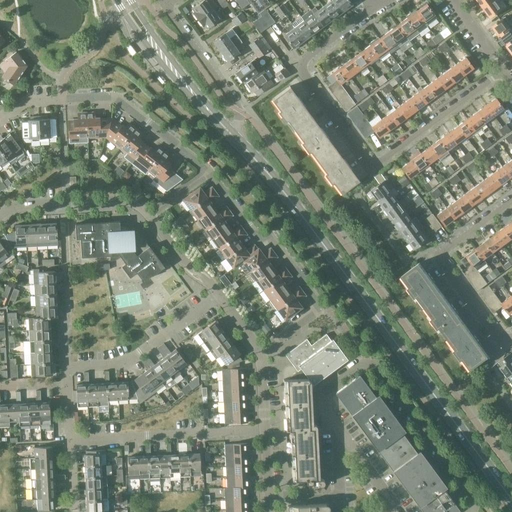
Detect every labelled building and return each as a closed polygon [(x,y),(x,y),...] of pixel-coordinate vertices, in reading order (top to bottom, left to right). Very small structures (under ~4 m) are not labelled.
[(193,13),(198,20),(213,9),(206,0),(204,0),(192,8),(195,12),(193,13)] [(226,0),(225,0),(220,4),(223,9),(229,5),(226,0)] [(227,0),(228,1),(228,0),(235,0),(241,9),(249,3),(246,0),(227,0)] [(248,0),(257,13),(270,4),(267,0),(248,0)] [(332,19),(341,12),(332,0),(331,0),(323,6),(332,19)] [(332,0),(341,12),(352,4),(348,0),(332,0)] [(492,0),(483,7),(490,18),(503,8),(497,0),(492,0)] [(426,3),(416,10),(427,25),(436,18),(426,3)] [(288,12),(283,4),(279,7),(284,15),(288,12)] [(313,13),(323,26),(332,19),(323,6),(313,13)] [(284,15),(279,7),(275,10),(281,17),(284,15)] [(213,9),(198,20),(203,26),(204,25),(207,29),(220,19),(213,9)] [(310,9),(300,17),(313,34),(323,26),(313,13),(310,9)] [(416,10),(412,14),(411,12),(406,16),(407,17),(415,28),(418,33),(427,26),(427,25),(416,10)] [(246,19),(241,13),(232,20),(236,26),(246,19)] [(267,13),(263,16),(269,26),(274,22),(267,13)] [(258,20),(265,29),(269,26),(263,16),(258,20)] [(313,34),(300,17),(291,24),(303,41),(313,34)] [(418,33),(415,28),(407,17),(398,24),(409,40),(418,33)] [(498,35),(511,26),(505,17),(492,26),(498,35)] [(260,33),(265,29),(258,20),(253,24),(260,33)] [(301,45),(299,44),(303,41),(291,24),(286,27),(289,31),(284,35),(295,50),(301,45)] [(409,40),(398,24),(388,31),(396,42),(401,39),(404,43),(409,40)] [(498,35),(505,45),(511,39),(511,25),(511,26),(498,35)] [(388,31),(379,38),(387,49),(396,42),(388,31)] [(440,32),(435,36),(439,42),(444,38),(440,32)] [(213,42),(221,52),(239,38),(236,34),(229,39),(225,33),(213,42)] [(439,42),(435,36),(431,39),(436,44),(439,42)] [(239,38),(221,52),(228,62),(239,53),(235,47),(242,42),(239,38)] [(253,51),(263,45),(258,38),(249,45),(253,51)] [(389,52),(387,49),(379,38),(369,45),(378,56),(380,59),(389,52)] [(449,47),(445,41),(441,45),(445,50),(449,47)] [(263,45),(253,51),(258,58),(268,51),(263,45)] [(369,45),(360,52),(368,63),(378,56),(369,45)] [(412,53),(417,59),(421,56),(416,50),(412,53)] [(16,52),(0,64),(0,66),(5,73),(2,77),(13,84),(26,65),(16,52)] [(351,58),(355,64),(359,70),(361,73),(368,68),(365,65),(368,63),(360,52),(351,58)] [(455,64),(463,75),(473,68),(465,57),(455,64)] [(351,58),(341,65),(350,77),(359,70),(355,64),(351,58)] [(243,81),(244,82),(262,69),(254,59),(235,72),(238,76),(237,77),(240,82),(242,81),(242,82),(243,81)] [(401,61),(397,63),(402,69),(405,67),(401,61)] [(398,72),(402,69),(397,63),(394,66),(398,72)] [(403,72),(408,78),(418,70),(413,64),(403,72)] [(454,82),(463,75),(455,64),(446,71),(454,82)] [(332,72),(336,79),(340,84),(350,77),(341,65),(332,72)] [(289,74),(284,67),(275,74),(279,81),(289,74)] [(272,83),(262,69),(244,82),(251,92),(255,89),(258,93),(257,93),(257,94),(272,83)] [(445,89),(454,82),(446,71),(436,78),(445,89)] [(408,78),(403,72),(400,74),(404,80),(408,78)] [(383,83),(379,77),(375,80),(379,86),(383,83)] [(435,96),(445,89),(436,78),(427,84),(435,96)] [(340,84),(336,79),(327,86),(331,91),(340,84)] [(385,85),(389,91),(393,88),(388,83),(385,85)] [(331,91),(334,96),(344,89),(340,84),(331,91)] [(426,102),(435,96),(427,84),(422,88),(420,86),(416,89),(418,91),(426,102)] [(385,94),(389,91),(385,85),(381,88),(385,94)] [(343,159),(336,149),(328,139),(329,138),(321,127),(320,128),(305,107),(306,107),(298,96),(297,97),(290,87),(290,86),(272,99),(272,100),(280,110),(278,112),(285,122),(287,120),(303,141),(301,143),(308,153),(310,151),(326,173),(324,174),(331,184),(333,182),(341,193),(359,180),(351,170),(352,169),(344,158),(343,159)] [(364,88),(360,91),(364,97),(368,94),(364,88)] [(344,89),(334,96),(338,101),(347,94),(344,89)] [(364,97),(360,91),(356,93),(361,99),(364,97)] [(417,109),(426,102),(418,91),(409,98),(417,109)] [(338,101),(341,106),(351,99),(347,94),(338,101)] [(407,116),(417,109),(409,98),(399,105),(407,116)] [(485,105),(493,116),(503,109),(495,98),(485,105)] [(351,99),(341,106),(345,111),(354,104),(351,99)] [(362,111),(370,105),(366,99),(358,105),(362,111)] [(398,123),(407,116),(399,105),(390,112),(398,123)] [(485,105),(476,112),(484,123),(493,116),(485,105)] [(360,111),(356,106),(347,113),(350,118),(360,111)] [(364,116),(360,111),(350,118),(354,123),(364,116)] [(389,130),(398,123),(390,112),(381,119),(389,130)] [(467,119),(477,132),(481,129),(479,126),(484,123),(476,112),(467,119)] [(88,142),(88,137),(87,137),(86,113),(78,114),(78,119),(74,119),(74,123),(68,123),(69,143),(88,142)] [(106,136),(111,121),(99,122),(99,118),(95,118),(94,113),(86,113),(87,137),(88,137),(106,136)] [(40,142),(38,116),(30,117),(30,120),(21,120),(22,139),(31,139),(31,142),(40,142)] [(38,116),(40,142),(49,141),(48,138),(57,137),(56,118),(47,119),(47,116),(38,116)] [(367,121),(364,116),(354,123),(358,128),(367,121)] [(379,137),(389,130),(381,119),(371,126),(374,130),(379,137)] [(467,119),(457,126),(465,137),(470,133),(473,136),(477,132),(467,119)] [(120,128),(111,121),(106,136),(120,148),(135,129),(129,124),(125,128),(122,126),(120,128)] [(358,128),(361,133),(371,126),(367,121),(358,128)] [(374,130),(371,126),(361,133),(365,137),(374,130)] [(448,132),(456,143),(465,137),(457,126),(448,132)] [(124,157),(131,163),(144,147),(139,144),(141,141),(138,138),(141,134),(135,129),(120,148),(127,153),(124,157)] [(448,132),(439,139),(447,150),(456,143),(448,132)] [(0,136),(0,149),(9,162),(16,157),(14,154),(21,149),(10,134),(3,139),(1,136),(0,136)] [(487,138),(483,141),(488,147),(491,144),(487,138)] [(439,139),(430,146),(437,157),(440,161),(450,154),(447,150),(439,139)] [(488,147),(483,141),(479,144),(484,150),(488,147)] [(145,174),(148,170),(163,151),(157,146),(154,150),(150,148),(148,151),(144,147),(131,163),(145,174)] [(430,146),(420,153),(428,164),(437,157),(430,146)] [(497,152),(493,146),(489,149),(494,155),(497,152)] [(9,162),(0,149),(0,164),(2,167),(9,162)] [(494,155),(489,149),(485,152),(490,158),(494,155)] [(409,157),(411,160),(419,171),(428,164),(420,153),(418,150),(409,157)] [(148,170),(155,176),(152,180),(166,191),(182,179),(171,171),(172,170),(167,166),(170,163),(166,161),(170,156),(163,151),(148,170)] [(465,155),(469,161),(473,158),(468,152),(465,155)] [(461,158),(465,164),(469,161),(465,155),(461,158)] [(510,177),(511,175),(511,160),(511,159),(501,166),(510,177)] [(401,167),(409,178),(419,171),(411,160),(401,167)] [(479,166),(474,160),(471,163),(475,169),(479,166)] [(475,169),(471,163),(467,166),(471,172),(475,169)] [(22,166),(16,171),(20,176),(26,172),(22,166)] [(451,175),(454,172),(450,166),(446,168),(451,175)] [(500,184),(510,177),(501,166),(492,173),(500,184)] [(447,177),(451,175),(446,168),(442,171),(447,177)] [(491,191),(500,184),(492,173),(483,180),(491,191)] [(452,177),(457,183),(460,180),(456,174),(452,177)] [(396,181),(399,185),(406,179),(404,175),(396,181)] [(434,177),(428,182),(432,188),(438,183),(434,177)] [(453,186),(457,183),(452,177),(448,180),(453,186)] [(377,200),(394,188),(386,178),(375,187),(374,186),(370,189),(371,190),(370,190),(377,200)] [(401,188),(409,183),(406,179),(399,185),(401,188)] [(482,198),(491,191),(483,180),(474,186),(482,198)] [(428,191),(432,188),(428,182),(424,185),(428,191)] [(473,204),(482,198),(474,186),(464,193),(473,204)] [(183,200),(190,209),(215,192),(211,187),(203,193),(199,188),(183,200)] [(377,200),(384,210),(397,201),(394,197),(398,194),(394,188),(377,200)] [(434,199),(438,196),(434,190),(430,193),(434,199)] [(215,192),(190,209),(198,219),(214,207),(210,202),(218,196),(215,192)] [(463,211),(473,204),(464,193),(455,200),(463,211)] [(410,200),(413,204),(421,199),(418,194),(410,200)] [(416,208),(423,202),(421,199),(413,204),(416,208)] [(454,218),(463,211),(455,200),(446,207),(454,218)] [(384,210),(391,220),(405,210),(397,201),(384,210)] [(218,213),(214,207),(198,219),(205,229),(229,211),(226,207),(218,213)] [(445,225),(454,218),(446,207),(436,214),(445,225)] [(391,220),(398,229),(411,220),(405,210),(391,220)] [(229,211),(205,229),(212,238),(228,227),(222,219),(225,218),(226,220),(232,215),(229,211)] [(424,219),(427,224),(435,218),(432,214),(424,219)] [(434,232),(441,227),(435,218),(427,224),(434,232)] [(398,229),(406,239),(419,230),(411,220),(398,229)] [(141,279),(141,280),(144,280),(146,279),(149,279),(149,278),(148,278),(152,275),(152,276),(164,267),(149,246),(138,231),(126,232),(125,227),(120,227),(119,222),(75,224),(76,239),(80,239),(81,257),(109,256),(110,258),(110,260),(116,258),(115,255),(119,255),(125,263),(121,266),(130,278),(136,273),(141,279)] [(56,223),(46,224),(47,246),(58,246),(56,223)] [(36,224),(25,225),(27,247),(37,247),(36,224)] [(37,247),(47,246),(46,224),(36,224),(37,247)] [(15,231),(5,236),(11,249),(16,248),(27,247),(25,225),(15,225),(15,231)] [(232,232),(228,227),(212,238),(219,248),(243,230),(240,226),(232,232)] [(503,245),(511,238),(504,227),(495,234),(503,245)] [(219,248),(226,258),(242,246),(238,241),(246,235),(243,230),(219,248)] [(419,230),(406,239),(413,249),(426,240),(419,230)] [(484,240),(485,241),(494,252),(503,245),(495,234),(490,238),(489,236),(484,240)] [(7,252),(11,249),(5,236),(0,239),(0,264),(2,267),(6,264),(3,260),(9,255),(7,252)] [(484,259),(494,252),(485,241),(476,248),(484,259)] [(233,268),(238,264),(242,261),(249,256),(249,255),(257,249),(254,245),(246,251),(242,246),(226,258),(233,268)] [(247,267),(249,271),(273,253),(270,248),(262,254),(258,249),(257,249),(249,255),(249,256),(242,261),(238,264),(241,268),(242,269),(244,269),(245,269),(247,267)] [(461,260),(467,268),(473,263),(475,266),(484,259),(476,248),(467,255),(461,260)] [(273,253),(249,271),(256,280),(272,268),(267,261),(269,259),(271,261),(277,257),(273,253)] [(420,262),(418,263),(402,275),(402,276),(410,286),(408,288),(415,298),(417,296),(433,317),(431,319),(438,329),(440,327),(456,349),(454,350),(461,360),(463,358),(471,369),(489,356),(488,356),(481,346),(482,345),(474,334),(473,335),(458,315),(459,314),(451,303),(450,304),(435,283),(436,283),(428,272),(427,273),(420,263),(420,262)] [(463,271),(467,275),(477,268),(475,266),(473,263),(467,268),(463,271)] [(493,270),(497,276),(501,273),(497,267),(493,270)] [(256,280),(263,290),(288,272),(284,268),(276,274),(272,268),(256,280)] [(467,275),(471,280),(480,273),(477,268),(467,275)] [(493,279),(497,276),(493,270),(489,273),(493,279)] [(38,272),(39,284),(55,283),(54,271),(38,272)] [(288,272),(263,290),(271,299),(287,288),(283,282),(291,276),(288,272)] [(471,280),(474,285),(484,278),(480,273),(471,280)] [(224,275),(219,278),(226,288),(231,284),(224,275)] [(484,278),(474,285),(478,290),(487,283),(484,278)] [(503,284),(499,278),(495,282),(499,287),(503,284)] [(235,282),(230,285),(233,290),(238,286),(235,282)] [(34,295),(56,294),(55,283),(39,284),(34,284),(34,295)] [(480,293),(483,297),(493,290),(490,286),(480,293)] [(271,299),(278,309),(302,291),(299,287),(291,293),(287,288),(271,299)] [(493,290),(483,297),(487,302),(496,295),(493,290)] [(297,302),(305,296),(302,291),(278,309),(285,319),(301,307),(297,302)] [(56,306),(56,294),(34,295),(35,307),(56,306)] [(487,302),(490,307),(500,300),(496,295),(487,302)] [(502,302),(503,304),(510,313),(511,311),(511,295),(502,302)] [(500,300),(490,307),(494,312),(503,304),(502,302),(500,300)] [(35,307),(36,318),(41,318),(49,317),(49,318),(57,317),(56,306),(35,307)] [(41,318),(36,318),(28,318),(29,330),(50,329),(49,318),(49,317),(41,318)] [(203,330),(201,327),(195,331),(203,342),(221,329),(215,321),(203,330)] [(50,340),(50,329),(29,330),(29,341),(50,340)] [(221,329),(203,342),(209,351),(227,337),(221,329)] [(301,369),(310,381),(311,382),(313,385),(348,359),(333,339),(331,341),(326,334),(311,345),(307,339),(297,346),(298,347),(291,352),(291,351),(285,355),(297,371),(301,369)] [(219,356),(233,345),(227,337),(209,351),(215,359),(219,356)] [(29,341),(30,353),(51,352),(50,340),(29,341)] [(165,353),(167,355),(178,369),(186,363),(176,349),(171,353),(163,343),(160,346),(165,353)] [(233,345),(219,356),(227,367),(242,361),(238,355),(240,354),(233,345)] [(162,355),(165,353),(160,346),(157,348),(162,355)] [(183,350),(186,355),(191,352),(187,347),(183,350)] [(51,352),(30,353),(31,364),(52,363),(51,352)] [(191,352),(186,355),(190,360),(194,356),(191,352)] [(507,377),(511,373),(511,356),(510,353),(499,362),(502,366),(500,367),(507,377)] [(152,362),(147,355),(144,358),(149,365),(152,362)] [(169,375),(170,375),(178,369),(167,355),(159,361),(169,375)] [(147,370),(142,373),(156,392),(164,386),(151,367),(149,365),(144,358),(140,360),(147,370)] [(151,367),(164,386),(173,379),(170,375),(169,375),(159,361),(151,367)] [(52,375),(52,363),(31,364),(31,376),(52,375)] [(17,365),(15,365),(9,365),(10,377),(18,376),(17,365)] [(244,368),(221,369),(222,380),(245,379),(244,368)] [(295,467),(292,467),(292,481),(306,480),(307,486),(313,486),(318,490),(324,484),(325,483),(325,482),(324,481),(324,480),(323,479),(321,479),(316,479),(313,428),(310,428),(307,383),(310,381),(301,369),(297,371),(287,379),(283,379),(284,393),(287,393),(288,405),(285,405),(288,405),(289,417),(285,417),(285,418),(289,418),(289,430),(286,430),(293,430),(294,442),(290,442),(290,443),(294,443),(294,455),(291,455),(294,455),(295,467)] [(142,373),(131,382),(137,399),(139,404),(156,392),(142,373)] [(359,376),(336,393),(352,415),(376,397),(359,376)] [(104,377),(105,383),(107,383),(108,401),(118,400),(118,383),(109,383),(109,377),(104,377)] [(88,407),(98,406),(97,384),(89,384),(88,378),(84,378),(84,384),(87,384),(88,407)] [(245,379),(222,380),(223,391),(245,390),(245,379)] [(118,400),(137,399),(131,382),(118,383),(118,400)] [(108,406),(108,401),(107,383),(105,383),(97,384),(98,406),(108,406)] [(76,391),(73,391),(73,402),(77,402),(77,407),(88,407),(87,384),(84,384),(76,385),(76,391)] [(245,390),(223,391),(223,402),(246,401),(245,390)] [(36,397),(36,403),(39,403),(40,420),(52,419),(52,412),(50,412),(49,402),(41,402),(41,396),(36,397)] [(19,421),(19,426),(30,426),(28,403),(21,403),(20,397),(16,398),(16,404),(18,404),(19,421)] [(352,415),(378,450),(401,432),(402,432),(403,430),(402,428),(401,426),(396,418),(387,407),(381,399),(380,398),(378,397),(376,397),(352,415)] [(0,422),(9,422),(8,404),(0,405),(0,401),(0,422)] [(246,401),(223,402),(224,413),(247,411),(246,401)] [(36,403),(28,403),(30,426),(40,425),(40,420),(39,403),(36,403)] [(18,404),(16,404),(8,404),(9,422),(19,421),(18,404)] [(247,411),(224,413),(224,424),(247,423),(247,411)] [(401,432),(378,450),(393,471),(417,453),(401,432)] [(225,456),(248,454),(247,443),(224,444),(225,456)] [(34,447),(34,458),(52,457),(52,455),(52,447),(34,447)] [(186,448),(187,454),(189,454),(190,471),(200,471),(200,453),(191,454),(191,448),(186,448)] [(169,455),(170,477),(180,477),(179,454),(171,455),(170,449),(166,449),(166,455),(169,455)] [(95,451),(95,454),(84,454),(85,466),(101,465),(100,453),(105,453),(105,450),(95,451)] [(148,456),(149,478),(160,478),(158,455),(150,456),(150,450),(146,450),(146,456),(148,456)] [(443,488),(443,487),(444,486),(444,485),(443,484),(442,482),(443,482),(423,455),(422,455),(421,454),(421,453),(420,453),(418,453),(417,453),(393,471),(419,506),(423,511),(455,511),(459,509),(443,488)] [(187,454),(179,454),(180,477),(190,476),(190,471),(189,454),(187,454)] [(248,454),(225,456),(225,466),(248,465),(248,454)] [(52,459),(58,459),(58,455),(52,455),(52,457),(34,458),(29,458),(30,468),(53,467),(52,459)] [(166,455),(158,455),(160,478),(170,477),(169,455),(166,455)] [(127,457),(129,479),(139,479),(138,456),(127,457)] [(148,456),(146,456),(138,456),(139,479),(149,478),(148,456)] [(101,465),(85,466),(85,477),(106,476),(106,465),(101,465)] [(248,465),(225,466),(226,477),(249,476),(248,465)] [(53,477),(53,475),(53,467),(30,468),(31,479),(53,477)] [(53,480),(59,479),(59,475),(53,475),(53,477),(31,479),(31,489),(54,488),(53,480)] [(106,476),(85,477),(86,489),(107,488),(106,476)] [(249,476),(226,477),(226,488),(227,488),(247,487),(249,487),(249,476)] [(227,488),(226,488),(224,488),(225,499),(247,497),(247,487),(227,488)] [(54,496),(54,488),(31,489),(32,499),(37,499),(54,498),(54,496)] [(107,488),(86,489),(86,500),(108,499),(107,488)] [(54,500),(60,500),(60,495),(54,496),(54,498),(37,499),(37,509),(55,508),(54,500)] [(247,497),(225,499),(225,509),(248,508),(247,497)] [(108,499),(86,500),(87,511),(103,511),(108,510),(108,499)]
